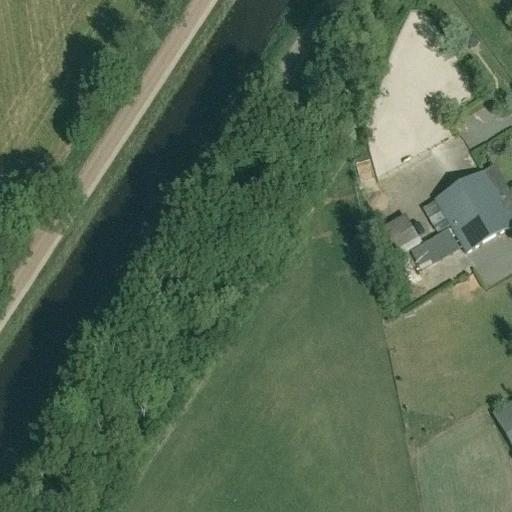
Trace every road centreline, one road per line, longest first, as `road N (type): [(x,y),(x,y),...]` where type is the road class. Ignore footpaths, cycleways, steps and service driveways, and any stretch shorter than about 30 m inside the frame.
road 1 (unclassified): [(0,511),(327,0)]
road 2 (track): [(203,0),(0,310)]
